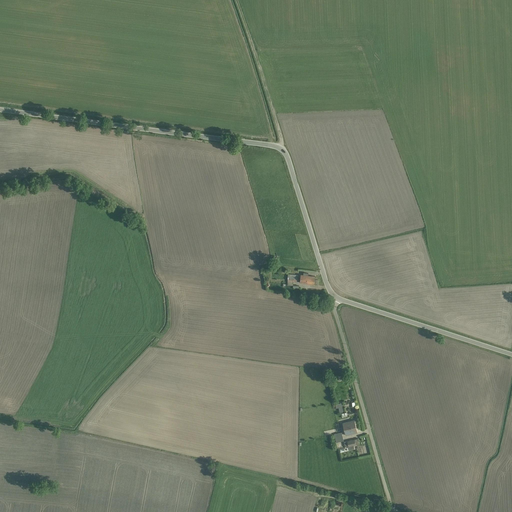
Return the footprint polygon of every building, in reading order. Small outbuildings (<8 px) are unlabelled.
[(300,283),(314,284),(316,273),(302,271),(300,283)] [(299,274),(289,273),(288,284),(293,285),(293,281),(298,281),(299,274)] [(341,404),(342,409),(344,408),(346,412),(349,411),(347,403),(341,404)] [(345,434),(357,431),(354,419),(342,422),(345,434)] [(349,441),(350,447),(344,448),(345,453),(352,452),(352,451),(360,450),(359,445),(362,445),(362,441),(353,442),(353,441),(349,441)]
